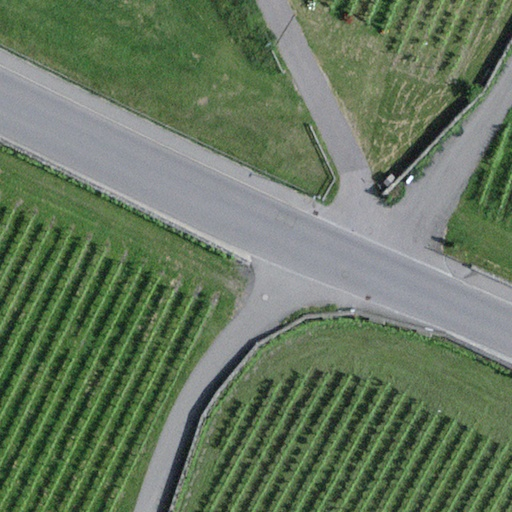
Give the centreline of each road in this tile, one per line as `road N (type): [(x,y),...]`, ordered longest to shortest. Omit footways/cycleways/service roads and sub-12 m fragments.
road 1 (tertiary): [(511,333),(332,260),(0,94)]
road 2 (track): [(142,511),(173,430),(216,353),(332,260)]
road 3 (track): [(375,235),(274,0)]
